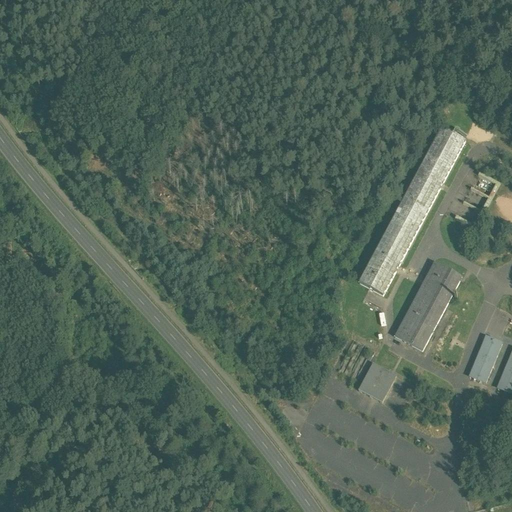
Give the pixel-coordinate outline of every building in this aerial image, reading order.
[(465,144),(440,131),(361,286),(385,298),(465,144)] [(480,175),(466,205),(485,213),(499,184),(480,175)] [(464,279),(435,264),(394,339),(423,354),(464,279)] [(506,348),(486,339),(469,379),(489,387),(506,348)] [(511,357),(498,390),(511,395),(511,357)] [(396,379),(373,367),(359,393),(382,405),(396,379)]
